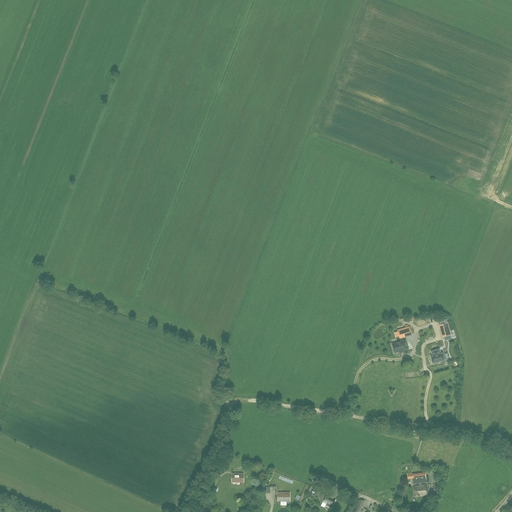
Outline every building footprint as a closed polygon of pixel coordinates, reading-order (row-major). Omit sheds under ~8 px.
[(445,323),(437,326),(445,355),(453,352),(445,323)] [(397,330),(400,338),(412,334),(409,327),(397,330)] [(419,331),(422,344),(436,340),(433,327),(419,331)] [(395,353),(408,349),(405,340),(392,344),(395,353)] [(410,365),(416,363),(415,360),(423,358),(421,349),(407,354),(410,365)] [(431,357),(433,364),(444,361),(442,353),(440,354),(439,349),(431,352),(433,356),(431,357)] [(420,370),(431,366),(429,359),(417,363),(420,370)] [(413,484),(426,483),(425,473),(412,474),(413,484)] [(426,484),(413,486),(415,497),(419,496),(428,495),(426,484)] [(335,498),(326,494),(323,500),(328,502),(327,504),(332,506),(335,498)] [(361,510),(364,501),(360,499),(356,509),(361,510)]
